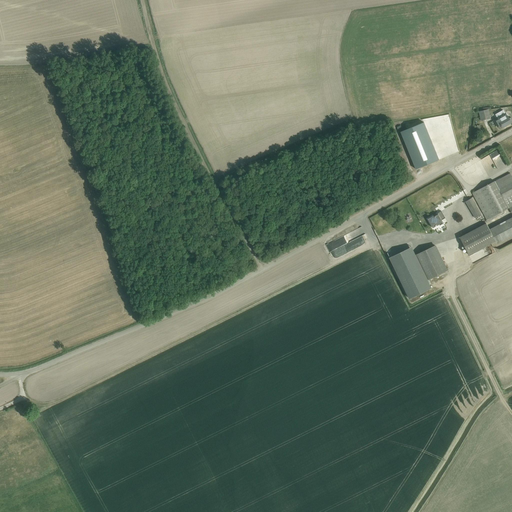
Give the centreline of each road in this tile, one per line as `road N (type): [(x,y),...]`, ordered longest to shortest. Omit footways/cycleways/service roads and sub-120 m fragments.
road 1 (unclassified): [(18,375),(212,295),(447,166)]
road 2 (track): [(263,268),(162,76),(141,0)]
road 3 (track): [(511,412),(452,295),(455,203),(469,191)]
